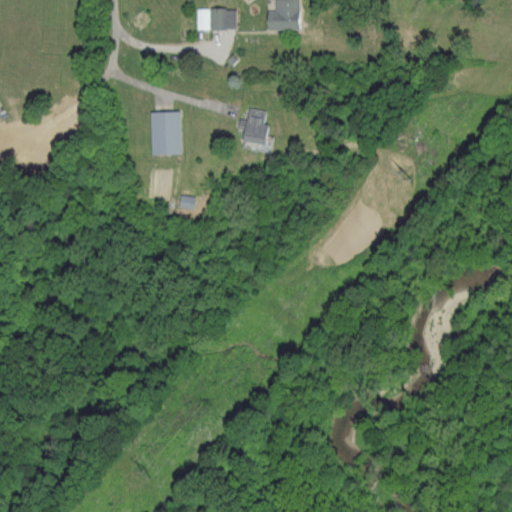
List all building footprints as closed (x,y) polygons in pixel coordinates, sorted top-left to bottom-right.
[(303,0),(275,0),(276,10),(270,10),(271,30),(304,29),(303,0)] [(196,28),(237,29),(237,8),(197,7),(196,28)] [(246,141),(273,145),(276,126),(268,125),(270,110),(250,107),(246,141)] [(151,112),(153,154),(183,154),(181,111),(151,112)] [(25,128),(35,148),(51,141),(55,148),(67,142),(64,135),(73,130),(69,121),(55,127),(50,117),(25,128)]
